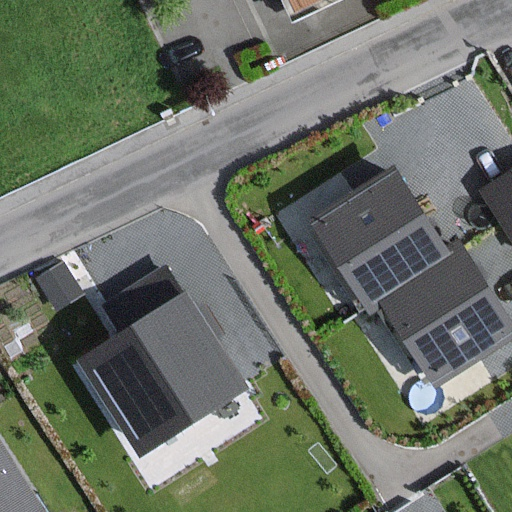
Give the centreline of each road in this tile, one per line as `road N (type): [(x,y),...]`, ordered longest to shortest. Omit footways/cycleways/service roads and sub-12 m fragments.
road 1 (residential): [(174,159),(368,450),(387,463),(421,466),(511,412)]
road 2 (residential): [(174,159),(506,0)]
road 3 (residential): [(0,245),(174,159)]
